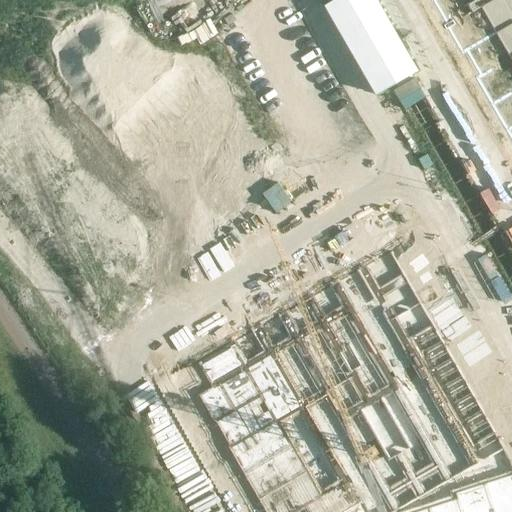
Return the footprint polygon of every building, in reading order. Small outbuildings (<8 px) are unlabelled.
[(276,0),(135,0),(0,25),(0,168),(114,348),(121,344),(392,200),(276,0)] [(400,41),(376,0),(337,0),(324,8),(376,97),(419,73),(400,41)] [(420,0),(507,150),(511,146),(511,60),(482,8),(472,14),(461,19),(457,12),(467,6),(477,0),(420,0)] [(477,0),(467,6),(472,14),(482,8),(511,60),(511,13),(504,0),(477,0)] [(390,249),(194,362),(208,387),(182,402),(186,407),(180,410),(193,431),(198,428),(216,459),(211,462),(221,480),(226,477),(230,485),(225,488),(237,507),(242,504),(246,511),(511,511),(511,464),(511,462),(392,255),(393,254),(390,249)]
